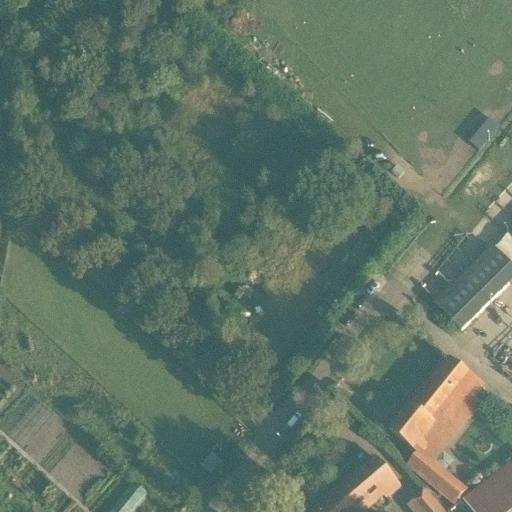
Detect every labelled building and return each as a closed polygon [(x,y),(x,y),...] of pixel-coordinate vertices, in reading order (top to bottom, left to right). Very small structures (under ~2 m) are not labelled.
[(470,143),(480,152),(500,128),(489,119),(470,143)] [(511,271),(491,250),(434,307),(461,334),(511,283),(511,271)] [(419,456),(409,468),(457,505),(466,493),(430,465),(457,431),(443,420),(473,382),(447,361),(390,433),(419,456)] [(387,502),(400,490),(375,460),(314,511),(367,511),(384,498),(387,502)] [(511,511),(511,470),(509,466),(462,502),(469,511),(511,511)] [(411,503),(405,507),(409,511),(445,511),(425,490),(411,503)] [(130,511),(133,502),(119,498),(115,511),(130,511)]
